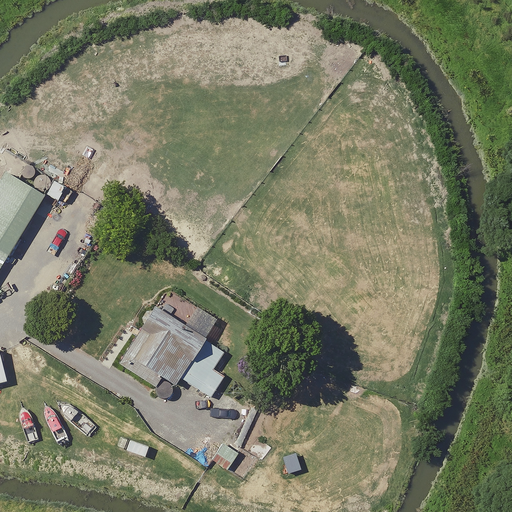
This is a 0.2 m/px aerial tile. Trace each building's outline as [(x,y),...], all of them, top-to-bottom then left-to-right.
[(9,248),(40,197),(0,172),(0,265),(10,249),(9,248)] [(72,190),(50,179),(43,194),(64,205),(72,190)] [(148,270),(119,248),(86,292),(116,314),(148,270)] [(137,328),(116,365),(153,387),(150,392),(165,401),(178,379),(208,397),(221,375),(210,369),(220,352),(200,340),(212,320),(160,289),(150,306),(145,304),(133,325),(137,328)] [(237,448),(222,439),(209,461),(224,470),(237,448)] [(265,463),(252,456),(241,475),(254,482),(265,463)]
